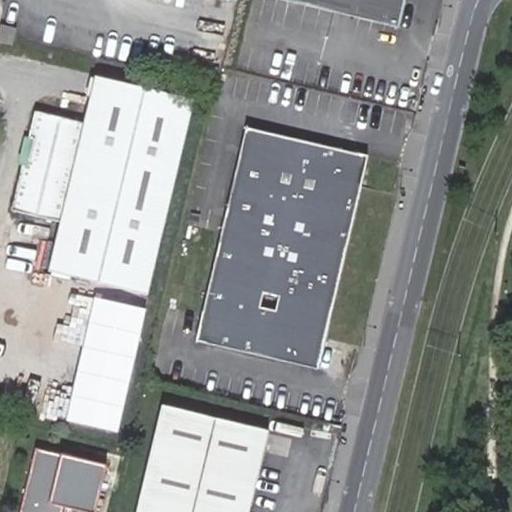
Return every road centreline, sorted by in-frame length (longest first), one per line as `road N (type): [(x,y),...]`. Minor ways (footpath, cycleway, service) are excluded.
road 1 (tertiary): [(354,511),(475,12)]
road 2 (unknown): [(413,165),(265,125)]
road 3 (unknown): [(0,62),(18,85),(0,184)]
